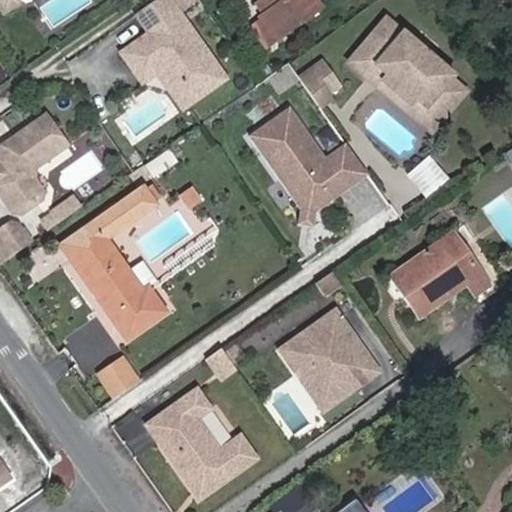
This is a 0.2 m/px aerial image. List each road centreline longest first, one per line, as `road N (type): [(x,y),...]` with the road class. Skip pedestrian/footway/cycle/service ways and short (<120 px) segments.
road 1 (residential): [(79,433),(385,220)]
road 2 (residential): [(233,511),(406,391)]
road 3 (residential): [(0,324),(79,433)]
